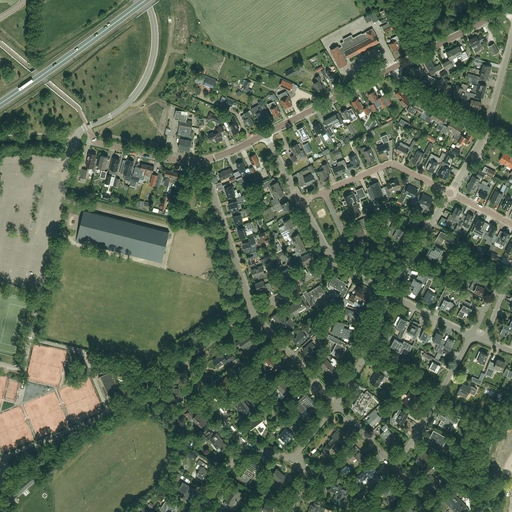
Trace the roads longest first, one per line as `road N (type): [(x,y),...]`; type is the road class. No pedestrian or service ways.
road 1 (residential): [(244,443),(186,366),(253,312)]
road 2 (unclassified): [(75,138),(131,99),(149,70),(154,26),(146,0)]
road 3 (trunk): [(145,0),(10,96)]
road 4 (residential): [(253,312),(201,160)]
road 5 (residential): [(394,468),(470,335)]
road 6 (residential): [(450,192),(391,164),(323,192)]
road 7 (unclassified): [(265,134),(388,70)]
road 8 (unclassified): [(388,70),(510,7)]
road 9 (residential): [(336,405),(253,312)]
road 10 (residential): [(336,405),(388,294)]
